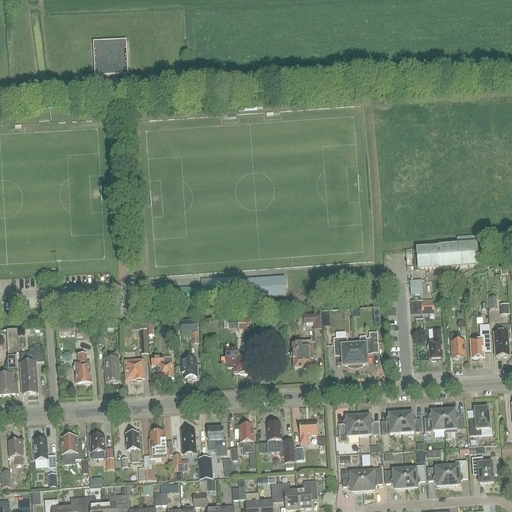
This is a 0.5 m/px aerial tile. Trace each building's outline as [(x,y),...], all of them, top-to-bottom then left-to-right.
[(95,77),(96,77),(128,76),(126,41),(93,43),(95,77)] [(418,259),(414,259),(414,268),(418,268),(419,272),(441,270),(441,271),(478,269),(476,238),(458,239),(458,247),(439,248),(439,249),(417,251),(418,259)] [(241,301),(285,298),(284,278),(240,281),(240,288),(230,288),(230,300),(241,299),(241,301)] [(423,296),(422,282),(410,283),(411,297),(423,296)] [(230,300),(230,288),(178,291),(161,293),(161,309),(185,307),(185,304),(192,304),(192,306),(231,304),(230,300)] [(434,303),(420,304),(421,317),(435,316),(434,303)] [(313,331),(321,330),(320,315),(303,316),(304,325),(313,325),(313,331)] [(250,330),(250,319),(228,320),(228,331),(250,330)] [(197,334),(196,321),(180,322),(181,335),(197,334)] [(205,330),(209,327),(205,321),(201,325),(205,330)] [(146,324),(132,325),(133,332),(139,332),(140,355),(144,355),(148,355),(146,324)] [(91,329),(92,329),(92,326),(86,327),(86,328),(76,329),(77,343),(92,342),(91,329)] [(480,342),(471,342),(472,361),(484,361),(484,355),(490,355),(489,326),(479,327),(480,342)] [(494,343),(495,359),(502,359),(503,359),(507,359),(507,358),(509,358),(508,342),(511,342),(509,326),(498,327),(498,335),(494,335),(494,343)] [(74,329),(59,330),(60,338),(75,337),(74,329)] [(436,362),(442,362),(440,331),(432,332),(428,332),(429,346),(428,346),(429,363),(431,363),(432,364),(435,364),(436,362)] [(9,373),(18,372),(17,332),(7,332),(9,373)] [(354,347),(355,371),(362,369),(362,367),(367,367),(366,354),(372,354),(371,346),(381,345),(378,345),(377,335),(369,335),(369,341),(366,341),(365,339),(359,339),(360,347),(354,347)] [(452,361),(465,361),(464,337),(451,337),(452,361)] [(355,371),(354,347),(347,348),(347,340),(333,341),(334,356),(342,356),(343,369),(348,368),(348,370),(355,371)] [(303,373),(314,372),(311,343),(298,344),(298,346),(292,347),(294,372),(302,371),(303,373)] [(36,364),(43,364),(42,349),(34,349),(34,354),(21,355),(21,365),(20,365),(22,396),(38,395),(36,364)] [(248,375),(249,375),(248,358),(238,359),(238,351),(226,352),(227,367),(234,366),(234,376),(240,375),(240,376),(241,376),(241,377),(248,377),(248,375)] [(75,372),(76,387),(85,386),(86,387),(89,387),(90,386),(91,385),(90,365),(87,365),(86,355),(77,356),(78,365),(75,366),(75,367),(73,367),(74,371),(75,372)] [(104,362),(105,385),(120,384),(119,361),(116,361),(116,356),(104,356),(105,362),(104,362)] [(159,381),(174,380),(173,364),(171,364),(171,359),(151,361),(152,369),(156,369),(157,375),(159,375),(159,381)] [(185,381),(198,380),(196,362),(182,363),(181,364),(182,376),(184,376),(185,381)] [(142,382),(143,382),(142,364),(126,366),(127,383),(136,382),(136,384),(142,384),(142,382)] [(0,397),(19,396),(18,385),(15,385),(15,375),(0,376),(0,397)] [(475,423),(469,424),(470,439),(481,438),(481,432),(490,431),(488,411),(474,412),(475,423)] [(443,414),(445,433),(465,432),(464,419),(458,419),(457,417),(455,417),(455,413),(443,414)] [(424,435),(445,433),(443,414),(432,415),(432,418),(430,419),(429,421),(423,421),(424,435)] [(401,417),(402,436),(422,435),(421,422),(415,422),(414,420),(413,420),(412,416),(401,417)] [(382,437),(402,436),(401,417),(389,418),(389,422),(388,422),(387,424),(381,424),(382,437)] [(358,420),(359,439),(380,438),(379,424),(373,425),(372,423),(370,423),(370,419),(358,420)] [(348,440),(359,439),(358,420),(347,421),(347,425),(346,425),(345,426),(345,427),(339,427),(340,445),(349,445),(348,440)] [(308,438),(318,437),(316,423),(299,425),(300,446),(308,445),(308,438)] [(281,426),(266,427),(268,454),(283,453),(282,443),(281,426)] [(244,455),(254,454),(252,429),(249,429),(249,428),(240,429),(241,445),(244,445),(244,455)] [(215,429),(206,429),(207,436),(208,436),(209,443),(209,446),(210,445),(210,452),(217,452),(217,459),(228,458),(227,442),(224,442),(223,430),(215,430),(215,429)] [(183,456),(195,455),(194,431),(181,432),(183,456)] [(511,458),(511,433),(502,434),(503,459),(511,458)] [(132,465),(140,464),(138,435),(133,436),(133,434),(128,435),(128,436),(126,436),(127,453),(131,453),(132,465)] [(148,441),(150,458),(166,457),(171,456),(170,442),(164,443),(163,434),(150,435),(150,441),(148,441)] [(91,447),(90,447),(90,455),(91,454),(92,462),(104,461),(104,454),(105,454),(104,438),(91,439),(91,447)] [(325,438),(318,439),(318,448),(326,447),(325,438)] [(75,462),(83,462),(82,444),(77,444),(77,440),(71,440),(69,439),(65,439),(64,440),(62,441),(63,450),(61,450),(61,456),(63,456),(63,468),(75,467),(75,462)] [(48,470),(56,469),(56,458),(48,458),(47,441),(34,442),(35,463),(48,462),(48,470)] [(16,467),(24,467),(23,458),(24,458),(23,442),(8,443),(9,459),(15,459),(16,467)] [(291,442),(282,443),(283,453),(284,466),(293,465),(291,442)] [(295,451),(296,464),(304,463),(303,450),(295,451)] [(174,475),(189,474),(188,462),(180,462),(180,457),(173,457),(174,475)] [(211,460),(199,461),(201,481),(212,481),(211,460)] [(483,460),(471,461),(473,476),(479,475),(479,487),(493,486),(492,465),(483,466),(483,460)] [(447,470),(448,489),(460,488),(460,484),(461,484),(461,483),(462,483),(462,482),(468,481),(467,463),(455,464),(454,469),(447,470)] [(155,467),(150,468),(151,472),(145,472),(146,483),(156,483),(155,467)] [(404,472),(405,492),(417,491),(417,487),(418,487),(419,486),(419,485),(425,484),(424,468),(415,469),(415,472),(404,472)] [(436,490),(448,489),(447,470),(427,471),(428,484),(434,484),(434,485),(435,485),(435,486),(436,486),(436,490)] [(362,475),(363,495),(374,494),(374,490),(375,490),(376,489),(376,488),(376,487),(383,487),(382,471),(373,472),(373,475),(362,475)] [(394,493),(405,492),(404,472),(384,474),(385,487),(391,487),(391,488),(392,488),(392,489),(393,489),(394,493)] [(363,495),(362,475),(350,476),(350,473),(341,474),(343,490),(348,489),(348,490),(349,490),(349,491),(350,491),(351,492),(351,495),(363,495)] [(12,490),(11,474),(2,474),(3,490),(12,490)] [(175,484),(183,484),(182,475),(175,475),(175,484)] [(258,487),(268,486),(267,478),(258,479),(258,487)] [(297,492),(298,511),(311,510),(310,497),(317,497),(316,484),(303,484),(304,491),(297,492)] [(289,511),(298,511),(297,492),(291,492),(290,485),(278,486),(279,500),(285,499),(285,511),(289,511)] [(143,488),(143,497),(153,497),(152,488),(143,488)] [(115,511),(116,511),(122,511),(121,498),(108,499),(109,505),(102,506),(102,511),(115,511)] [(102,511),(102,506),(96,506),(95,499),(83,500),(83,511),(102,511)] [(83,511),(83,500),(70,501),(71,508),(64,508),(64,511),(83,511)] [(64,511),(64,508),(58,509),(57,502),(44,503),(45,511),(64,511)] [(259,503),(260,511),(273,511),(273,502),(259,503)] [(10,511),(9,503),(0,503),(0,511),(10,511)] [(246,511),(260,511),(259,503),(246,504),(246,511)]
